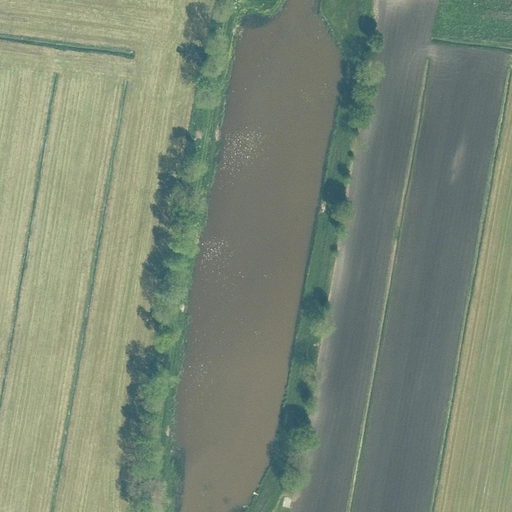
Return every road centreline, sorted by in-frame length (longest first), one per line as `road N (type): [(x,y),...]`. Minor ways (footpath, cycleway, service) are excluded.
road 1 (track): [(260,511),(290,444),(370,0)]
road 2 (track): [(160,511),(161,403),(228,0)]
